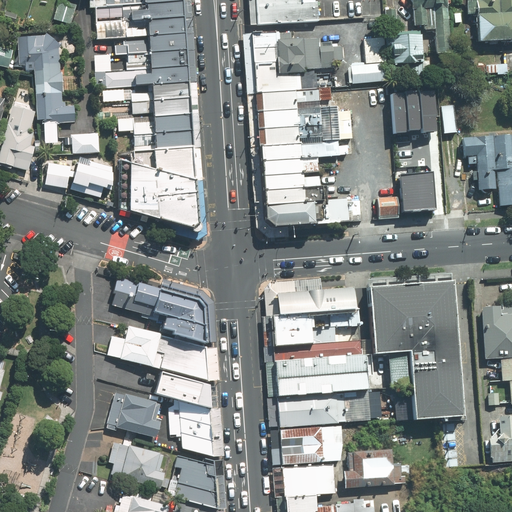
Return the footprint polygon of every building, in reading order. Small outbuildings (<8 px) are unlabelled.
[(79,5),(64,0),(60,0),(55,18),(73,24),(79,5)] [(128,86),(132,150),(190,148),(180,0),(88,0),(89,7),(93,7),(95,38),(112,37),(113,55),(125,55),(126,70),(109,72),(107,50),(91,50),(94,88),(128,86)] [(299,0),(253,0),(255,25),(316,21),(314,1),(300,2),(299,0)] [(455,48),(451,0),(414,0),(417,26),(424,25),(425,29),(435,29),(437,50),(455,48)] [(511,0),(464,0),(465,18),(477,18),(478,42),(511,41),(511,0)] [(402,8),(385,7),(384,23),(401,24),(402,8)] [(426,59),(425,29),(396,31),(397,63),(418,62),(419,80),(431,80),(430,59),(426,59)] [(275,31),(250,33),(265,221),(273,228),(349,222),(347,199),(321,200),(320,186),(317,187),(315,157),(337,155),(336,154),(344,154),(344,145),(336,145),(336,138),(320,140),(317,113),(328,112),(328,105),(320,106),(320,100),(329,99),(328,87),(315,88),(313,69),(332,67),(331,60),(340,60),(339,45),(329,46),(329,41),(317,42),(316,37),(289,39),(288,32),(275,33),(275,31)] [(60,42),(49,33),(19,36),(21,69),(36,69),(38,119),(54,118),(54,121),(76,119),(75,104),(63,104),(60,42)] [(15,50),(0,47),(0,62),(12,65),(15,50)] [(381,62),(352,63),(353,82),(382,80),(381,62)] [(509,63),(486,63),(486,75),(509,75),(509,63)] [(25,107),(29,91),(19,88),(0,161),(29,168),(35,145),(32,144),(35,131),(32,130),(37,110),(25,107)] [(432,89),(415,90),(417,130),(434,129),(432,89)] [(415,90),(402,91),(404,130),(417,130),(415,90)] [(389,92),(391,131),(404,130),(402,91),(389,92)] [(454,103),(442,104),(445,133),(457,132),(454,103)] [(59,123),(46,123),(46,142),(59,142),(59,123)] [(497,203),(511,202),(511,132),(463,135),(464,162),(470,162),(471,180),(476,179),(476,191),(496,190),(497,203)] [(99,133),(74,133),(74,152),(99,152),(99,133)] [(194,194),(190,148),(132,150),(129,150),(131,173),(194,194)] [(45,164),(40,183),(64,189),(63,191),(78,195),(79,189),(99,194),(107,163),(90,159),(89,162),(73,158),(69,170),(45,164)] [(433,207),(430,170),(398,173),(400,210),(433,207)] [(198,239),(194,194),(131,173),(130,220),(161,230),(161,234),(193,242),(198,239)] [(399,217),(398,197),(377,198),(378,218),(399,217)] [(410,345),(415,413),(465,409),(456,278),(456,274),(370,280),(375,347),(410,345)] [(157,290),(115,279),(111,294),(113,295),(110,306),(150,317),(151,312),(157,290)] [(356,281),(269,289),(274,341),(360,335),(356,281)] [(157,290),(151,312),(165,316),(161,328),(172,331),(171,335),(204,344),(203,326),(202,308),(196,301),(157,290)] [(496,302),(478,303),(481,355),(498,354),(500,379),(506,378),(508,401),(511,400),(511,299),(499,300),(500,306),(497,306),(496,302)] [(109,336),(104,355),(206,381),(204,348),(127,328),(124,340),(109,336)] [(274,356),(361,350),(360,335),(274,341),(274,356)] [(274,356),(276,391),(368,385),(365,350),(361,350),(274,356)] [(207,385),(159,372),(154,393),(208,408),(207,385)] [(344,421),(374,419),(374,408),(383,408),(382,395),(373,395),(373,388),(273,394),(274,425),(281,424),(340,421),(344,421)] [(500,405),(500,391),(490,391),(490,405),(500,405)] [(158,404),(113,393),(105,424),(114,426),(113,428),(154,438),(158,422),(153,421),(158,404)] [(211,457),(208,410),(176,401),(177,416),(165,416),(167,437),(178,436),(179,448),(211,457)] [(511,415),(501,416),(503,437),(492,437),(493,463),(511,461),(511,415)] [(340,421),(281,424),(283,460),(335,458),(342,457),(340,421)] [(160,455),(110,442),(105,462),(111,463),(108,474),(118,477),(118,478),(158,488),(162,473),(156,471),(160,455)] [(345,470),(347,487),(396,484),(394,447),(352,450),(354,470),(345,470)] [(215,509),(212,465),(174,456),(172,466),(179,468),(175,482),(167,480),(163,496),(174,498),(215,509)] [(335,458),(283,460),(286,493),(319,491),(337,490),(335,458)] [(119,502),(115,501),(112,511),(165,511),(169,502),(133,492),(132,493),(123,491),(119,502)] [(319,491),(286,493),(287,511),(375,511),(375,504),(321,508),(319,491)] [(215,511),(215,509),(174,498),(170,511),(215,511)]
